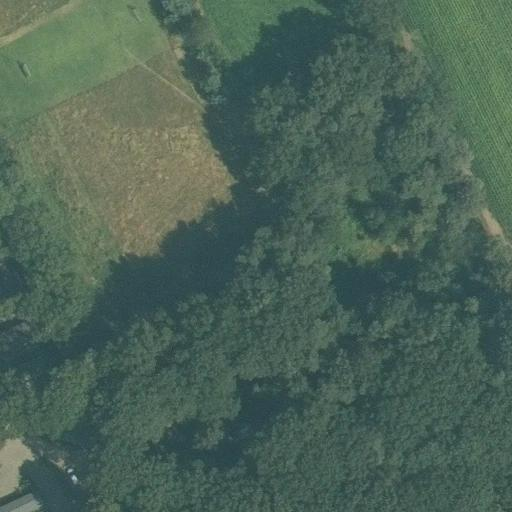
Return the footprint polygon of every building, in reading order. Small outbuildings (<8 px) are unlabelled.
[(10,284),(0,288),(0,306),(17,299),(10,284)] [(23,344),(33,339),(26,323),(11,330),(0,334),(0,354),(1,354),(12,349),(23,344)] [(16,369),(4,375),(10,389),(23,383),(35,377),(47,372),(41,358),(28,363),(16,369)] [(73,398),(61,405),(67,417),(73,429),(79,441),(92,434),(87,425),(82,415),(84,415),(84,414),(87,413),(88,412),(84,404),(78,407),(73,398)] [(64,471),(58,488),(69,492),(75,475),(64,471)] [(0,508),(0,511),(31,511),(43,507),(36,492),(0,508)]
